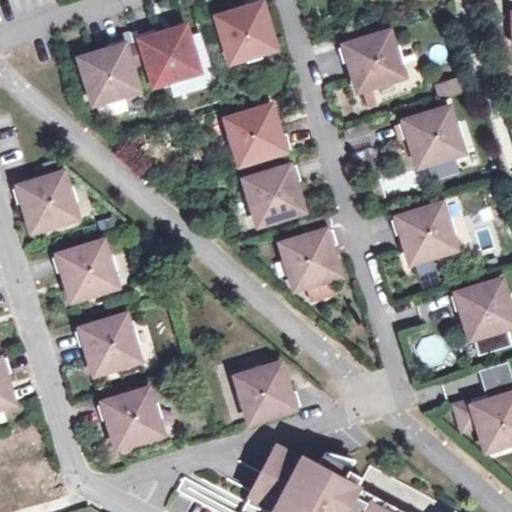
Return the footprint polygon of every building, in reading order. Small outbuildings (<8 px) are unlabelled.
[(218,18),(231,62),(246,58),(245,55),(260,51),(261,53),(275,49),(260,0),(254,0),(245,3),(247,10),(218,18)] [(184,77),(199,72),(186,28),(157,37),(155,30),(140,35),(143,44),(153,76),(156,86),(171,81),(170,78),(183,74),(184,77)] [(339,49),(372,39),(369,30),(337,40),(339,49)] [(359,91),(403,78),(399,63),(396,64),(391,49),(394,48),(390,34),(372,39),(339,49),(343,64),(350,62),(359,91)] [(81,60),(94,104),(109,100),(108,97),(123,92),(124,95),(138,91),(136,81),(126,49),(123,40),(108,44),(110,51),(81,60)] [(143,44),(134,46),(144,79),(153,76),(143,44)] [(134,46),(126,49),(136,81),(144,79),(134,46)] [(433,80),(433,95),(461,95),(461,79),(433,80)] [(271,107),(227,121),(232,135),(234,134),(239,149),(236,150),(241,164),(292,149),(287,134),(280,136),(271,107)] [(455,156),(463,153),(458,139),(456,140),(451,124),(454,124),(449,110),(399,125),(403,140),(410,138),(419,167),(434,162),(455,156)] [(455,156),(434,162),(438,174),(458,168),(455,156)] [(255,210),(259,225),(303,212),(295,183),(301,181),(297,166),(246,181),(251,196),(253,196),(257,209),(255,210)] [(68,189),(63,174),(13,189),(18,205),(24,203),(33,231),(76,218),(72,203),(70,204),(65,190),(68,189)] [(411,263),(456,249),(451,235),(449,236),(444,221),(446,220),(442,206),(391,221),(396,236),(403,234),(411,263)] [(310,237),(332,230),(328,217),(306,223),(310,237)] [(291,274),(296,289),(306,286),(329,279),(340,276),(331,247),(338,245),(333,230),(332,230),(310,237),(282,245),(287,261),(289,260),(293,273),(291,274)] [(107,258),(103,243),(53,258),(57,273),(64,272),(73,300),(116,287),(112,271),(109,272),(105,259),(107,258)] [(329,279),(306,286),(309,297),(332,290),(329,279)] [(506,328),(511,326),(511,317),(510,311),(508,312),(503,296),(506,296),(501,282),(451,297),(455,312),(462,310),(470,336),(470,339),(474,338),(479,356),(511,347),(506,328)] [(130,332),(125,317),(75,332),(79,347),(86,345),(95,374),(139,360),(134,345),(132,346),(127,332),(130,332)] [(470,339),(470,336),(462,339),(468,360),(479,356),(474,338),(470,339)] [(0,407),(13,404),(4,375),(11,373),(7,358),(0,359),(0,407)] [(507,364),(479,372),(482,381),(510,373),(507,364)] [(246,407),(250,422),(301,406),(296,391),(290,393),(281,365),(237,378),(242,393),(244,392),(248,406),(246,407)] [(488,402),(493,401),(489,388),(503,384),(507,397),(511,394),(511,378),(510,373),(482,381),(486,396),(488,402)] [(503,384),(489,388),(493,401),(507,397),(503,384)] [(105,395),(108,403),(136,394),(133,386),(105,395)] [(152,406),(148,390),(136,394),(108,403),(97,406),(102,421),(109,419),(117,448),(161,434),(156,419),(154,420),(150,406),(152,406)] [(511,394),(507,397),(493,401),(488,402),(486,396),(454,406),(462,432),(479,427),(486,451),(502,446),(501,444),(511,440),(511,394)] [(455,511),(370,466),(362,478),(322,457),(315,471),(275,449),(241,511),(455,511)]
